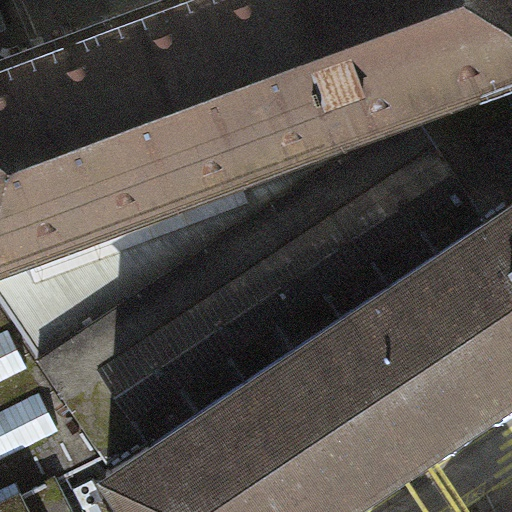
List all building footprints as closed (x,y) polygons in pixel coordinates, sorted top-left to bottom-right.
[(511,92),(511,0),(187,0),(0,69),(0,281),(511,93),(511,92)] [(0,2),(0,31),(10,28),(0,2)] [(511,208),(511,92),(511,93),(0,281),(0,286),(107,458),(115,471),(511,208)] [(101,480),(122,511),(359,511),(437,460),(440,458),(511,410),(511,208),(115,471),(101,480)] [(107,458),(0,286),(0,509),(32,494),(107,458)] [(0,509),(0,511),(40,511),(32,494),(0,509)]
